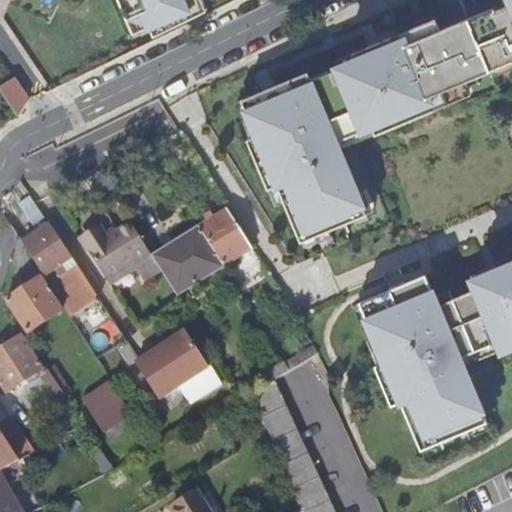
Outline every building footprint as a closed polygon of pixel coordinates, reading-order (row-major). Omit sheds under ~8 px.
[(122,0),(138,37),(207,7),(204,0),(122,0)] [(511,0),(506,0),(509,4),(495,10),(494,8),(468,19),(490,72),(511,62),(511,0)] [(490,72),(468,19),(440,31),(435,20),(352,55),(355,62),(310,81),(308,75),(244,102),(259,138),(249,143),(269,191),(279,186),(303,242),(377,211),(346,138),(383,122),(386,130),(443,106),(438,94),(490,72)] [(0,87),(20,115),(28,102),(13,78),(0,87)] [(21,204),(24,208),(36,202),(32,196),(21,204)] [(35,225),(47,218),(36,202),(24,208),(35,225)] [(225,266),(252,249),(227,210),(200,228),(225,266)] [(161,271),(153,258),(131,224),(108,239),(103,231),(83,244),(108,281),(136,264),(146,281),(161,271)] [(44,276),(73,257),(52,226),(24,244),(44,276)] [(178,297),(225,266),(200,228),(153,258),(161,271),(178,297)] [(511,263),(459,285),(463,294),(424,311),(411,280),(346,308),(371,367),(361,371),(377,409),(386,405),(406,453),(471,426),(444,362),(484,345),(488,354),(511,344),(511,263)] [(85,309),(100,299),(78,265),(62,276),(85,309)] [(6,303),(26,334),(62,310),(42,278),(6,303)] [(141,361),(164,397),(209,368),(186,332),(141,361)] [(41,378),(47,374),(22,338),(0,351),(0,382),(7,393),(26,381),(29,385),(41,378)] [(319,354),(314,347),(297,358),(297,359),(288,365),(292,371),(314,358),(319,354)] [(159,400),(164,397),(141,361),(136,364),(159,400)] [(58,402),(67,396),(50,371),(47,374),(41,378),(58,402)] [(305,511),(335,511),(274,381),(251,395),(305,511)] [(106,433),(133,416),(111,382),(84,399),(106,433)] [(0,423),(0,430),(1,432),(4,437),(20,461),(34,453),(10,417),(0,423)] [(0,472),(3,470),(20,461),(4,437),(1,432),(0,430),(0,472)] [(106,474),(115,470),(97,443),(88,448),(106,474)] [(115,472),(100,479),(108,493),(122,485),(115,472)] [(21,511),(0,475),(0,511),(21,511)] [(172,507),(175,511),(184,511),(202,501),(197,492),(172,507)] [(209,511),(202,501),(184,511),(209,511)]
